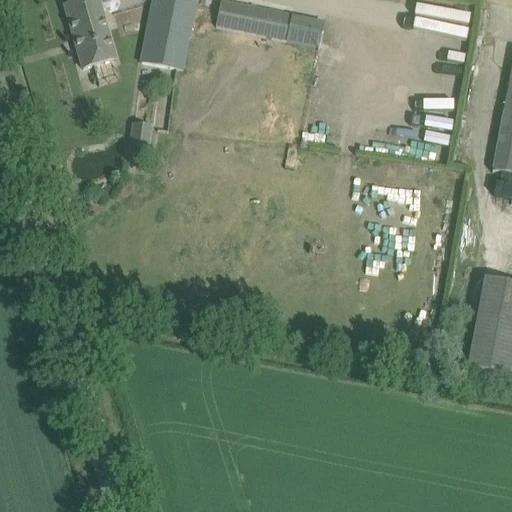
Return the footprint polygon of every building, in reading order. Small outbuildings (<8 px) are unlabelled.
[(83,71),(102,66),(115,62),(96,0),(92,0),(65,8),(83,71)] [(183,73),(196,6),(166,0),(154,0),(142,65),(183,73)] [(292,17),(221,2),(215,29),(287,44),(292,17)] [(432,37),(462,35),(460,4),(442,5),(442,19),(431,19),(432,37)] [(511,287),(484,282),(467,371),(511,379),(511,77),(494,174),(511,177),(511,287)] [(424,131),(449,136),(451,125),(426,121),(424,131)] [(149,156),(149,127),(128,127),(128,156),(149,156)] [(445,149),(447,139),(422,134),(420,144),(445,149)]
